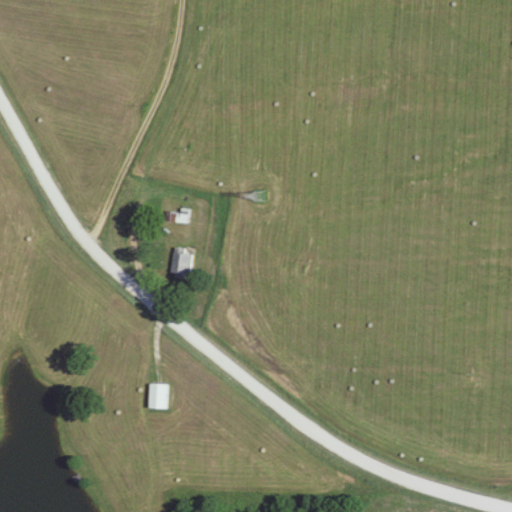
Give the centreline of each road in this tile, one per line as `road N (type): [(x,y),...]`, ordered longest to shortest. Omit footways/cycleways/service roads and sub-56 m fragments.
road 1 (residential): [(511,511),(369,467),(276,408),(98,256),(67,220),(0,106)]
road 2 (track): [(89,245),(165,83),(180,0)]
